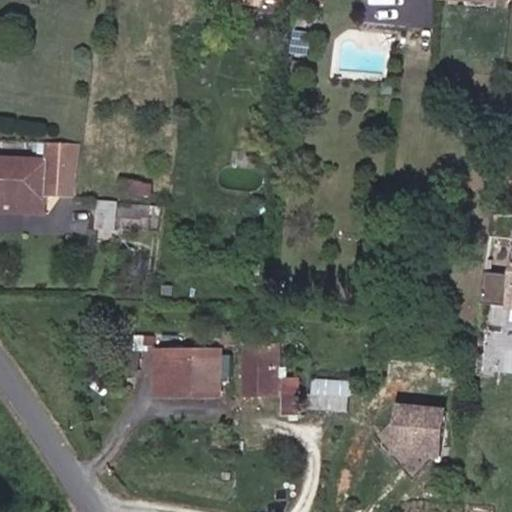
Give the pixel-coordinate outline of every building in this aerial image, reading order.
[(77,196),(80,145),(48,143),(47,161),(0,159),(0,200),(48,202),(49,195),(77,196)] [(0,212),(47,214),(48,202),(0,200),(0,212)] [(117,231),(119,202),(100,201),(98,230),(117,231)] [(279,396),(278,345),(247,345),(248,397),(279,396)] [(223,387),(221,352),(160,352),(160,397),(176,397),(175,387),(223,387)] [(287,375),(286,389),(306,390),(307,376),(287,375)] [(315,406),(353,409),(356,379),(318,376),(315,406)] [(223,397),(223,387),(175,387),(176,397),(223,397)] [(423,455),(443,457),(448,404),(399,400),(393,465),(422,467),(423,455)]
